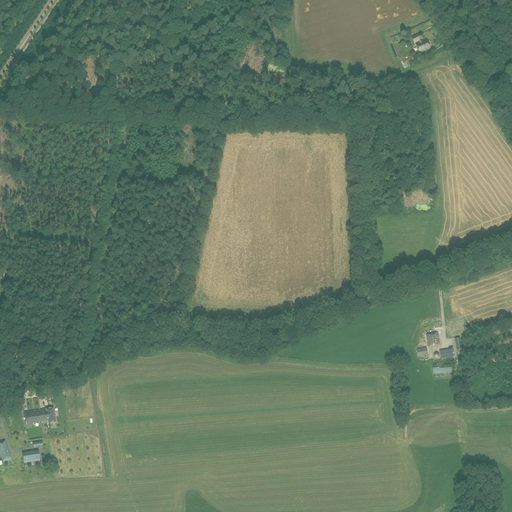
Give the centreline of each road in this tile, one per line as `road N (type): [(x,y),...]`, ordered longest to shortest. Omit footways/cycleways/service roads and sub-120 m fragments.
road 1 (track): [(0,404),(164,326),(277,332),(375,295)]
road 2 (track): [(375,295),(511,243)]
road 3 (unclassified): [(511,113),(430,0)]
